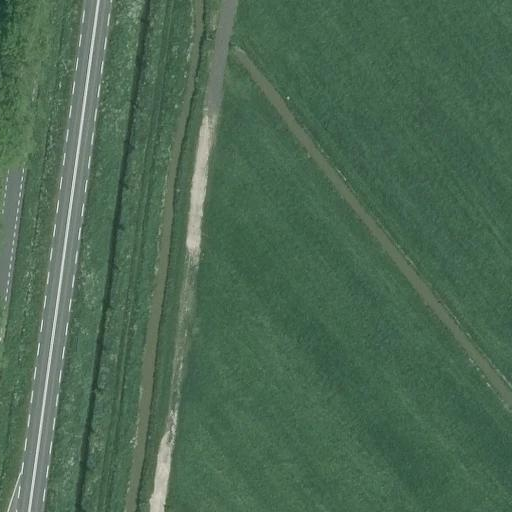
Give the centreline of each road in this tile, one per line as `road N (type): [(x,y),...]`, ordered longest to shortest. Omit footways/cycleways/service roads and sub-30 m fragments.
road 1 (track): [(154,511),(229,0)]
road 2 (primary): [(33,511),(100,0)]
road 3 (unclassified): [(0,320),(42,0)]
